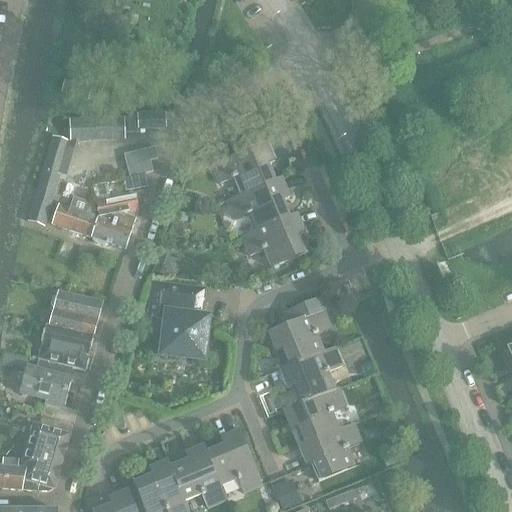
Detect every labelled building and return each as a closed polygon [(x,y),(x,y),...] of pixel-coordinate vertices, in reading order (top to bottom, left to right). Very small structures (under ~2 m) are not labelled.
[(511,62),(506,47),(494,52),(503,77),(511,73),(511,62)] [(494,52),(481,57),(491,82),(503,77),(494,52)] [(87,101),(89,90),(64,83),(61,93),(87,101)] [(493,98),(450,115),(466,155),(466,157),(490,147),(490,145),(489,146),(484,135),(505,126),(505,127),(507,126),(495,96),(493,97),(493,98)] [(236,108),(240,118),(252,113),(248,103),(236,108)] [(164,113),(137,114),(137,118),(137,128),(138,128),(164,128),(164,113)] [(137,118),(122,119),(123,132),(138,132),(138,128),(137,128),(137,118)] [(99,119),(69,120),(70,141),(75,141),(99,140),(99,119)] [(122,119),(99,119),(99,140),(123,139),(123,132),(122,119)] [(52,138),(49,149),(71,156),(75,141),(70,141),(70,144),(52,138)] [(232,179),(239,196),(240,197),(269,185),(269,184),(261,166),(272,161),(265,144),(210,167),(217,185),(232,179)] [(125,166),(150,161),(157,159),(154,148),(123,154),(125,166)] [(49,149),(45,161),(67,167),(71,156),(49,149)] [(45,161),(42,172),(59,177),(64,179),(67,167),(45,161)] [(152,172),(150,161),(125,166),(128,177),(144,174),(152,172)] [(42,172),(35,196),(51,201),(59,177),(42,172)] [(144,174),(128,177),(122,179),(125,191),(147,187),(144,174)] [(280,179),(269,184),(269,185),(240,197),(239,196),(224,202),(232,221),(247,214),(254,232),(284,220),(276,201),(287,196),(280,179)] [(137,208),(136,199),(110,204),(107,186),(93,189),(99,218),(119,225),(117,220),(134,220),(137,208)] [(44,226),(51,201),(35,196),(28,221),(44,226)] [(123,249),(134,220),(117,220),(119,225),(99,218),(93,216),(95,210),(92,209),(94,205),(73,198),(69,208),(59,205),(52,224),(90,238),(93,243),(102,246),(108,244),(123,249)] [(295,215),(284,220),(254,232),(239,238),(247,257),(262,250),(270,268),(299,256),(291,237),(302,232),(295,215)] [(159,257),(153,274),(171,280),(177,263),(159,257)] [(208,319),(199,318),(203,292),(153,286),(148,330),(164,332),(161,356),(202,361),(208,319)] [(54,310),(50,326),(95,337),(104,303),(58,292),(57,296),(54,298),(51,306),(54,310)] [(275,354),(282,351),(286,350),(293,367),(289,368),(289,369),(324,355),(323,354),(316,336),(330,331),(323,314),(332,310),(327,298),(282,316),(287,327),(268,335),(275,354)] [(47,325),(38,360),(39,360),(73,369),(83,371),(86,372),(95,337),(50,326),(47,325)] [(279,373),(271,377),(277,392),(285,388),(287,392),(297,387),(304,404),(304,405),(335,392),(328,374),(342,368),(334,349),(323,354),(324,355),(289,369),(289,368),(279,373)] [(5,356),(2,367),(13,369),(14,367),(25,370),(27,361),(5,356)] [(28,367),(21,396),(46,403),(45,405),(64,410),(73,379),(71,378),(73,370),(73,369),(39,360),(37,369),(28,367)] [(372,365),(362,369),(366,379),(376,375),(372,365)] [(339,390),(335,392),(304,405),(304,404),(283,413),(291,432),(302,428),(309,445),(305,447),(339,433),(339,432),(332,414),(346,409),(339,390)] [(31,424),(20,469),(24,470),(22,480),(21,484),(39,486),(38,493),(43,493),(44,493),(45,493),(47,493),(48,492),(49,491),(51,490),(52,489),(52,488),(53,487),(54,483),(66,434),(31,424)] [(353,426),(339,432),(339,433),(305,447),(298,450),(305,468),(316,463),(323,481),(354,468),(347,451),(361,445),(353,426)] [(226,453),(208,460),(207,461),(219,490),(220,489),(238,482),(244,497),(262,489),(239,433),(221,441),(226,453)] [(187,462),(169,469),(184,504),(201,497),(207,511),(225,504),(219,490),(207,461),(202,448),(184,456),(187,462)] [(3,460),(2,468),(18,469),(19,461),(3,460)] [(153,483),(135,490),(144,511),(164,511),(165,511),(187,511),(184,504),(169,469),(167,463),(148,471),(153,483)] [(0,467),(0,489),(35,492),(38,493),(39,486),(21,484),(22,480),(24,470),(20,469),(18,469),(2,468),(0,467)] [(282,511),(301,505),(293,482),(274,489),(282,511)] [(134,511),(126,493),(108,500),(111,506),(97,511),(134,511)] [(352,493),(339,498),(342,507),(356,502),(352,493)] [(328,511),(331,511),(342,507),(339,498),(325,504),(328,511)]
